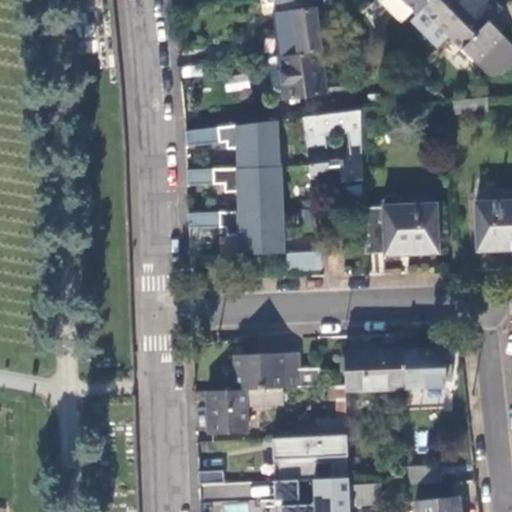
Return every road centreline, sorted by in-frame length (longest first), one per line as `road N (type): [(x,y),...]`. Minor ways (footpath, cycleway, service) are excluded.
road 1 (residential): [(152,317),(476,304)]
road 2 (residential): [(136,0),(152,317)]
road 3 (residential): [(499,511),(476,304)]
road 4 (residential): [(152,317),(159,511)]
